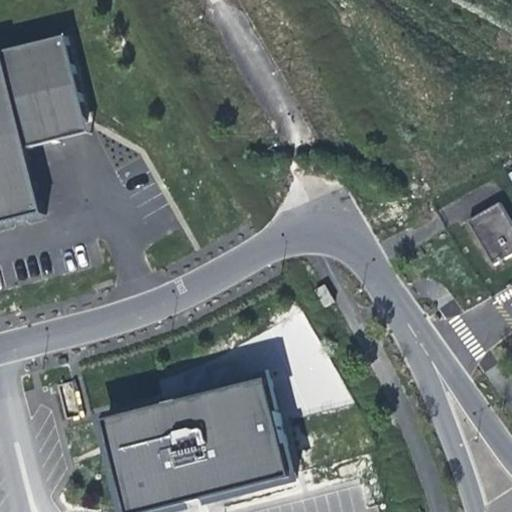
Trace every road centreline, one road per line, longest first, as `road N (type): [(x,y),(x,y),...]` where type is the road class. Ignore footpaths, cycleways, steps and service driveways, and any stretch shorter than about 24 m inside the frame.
road 1 (unclassified): [(0,351),(106,324),(335,212)]
road 2 (unclassified): [(231,21),(335,212)]
road 3 (unclassified): [(335,212),(427,355)]
road 4 (unclassified): [(427,355),(475,511)]
road 5 (unclassified): [(511,458),(427,355)]
